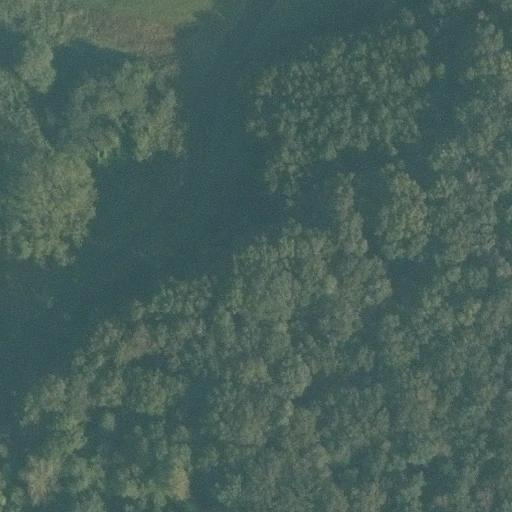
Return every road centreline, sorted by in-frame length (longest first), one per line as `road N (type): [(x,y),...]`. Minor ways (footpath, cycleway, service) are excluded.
road 1 (track): [(511,220),(465,332),(420,372),(366,392),(123,417)]
road 2 (track): [(123,417),(342,511)]
